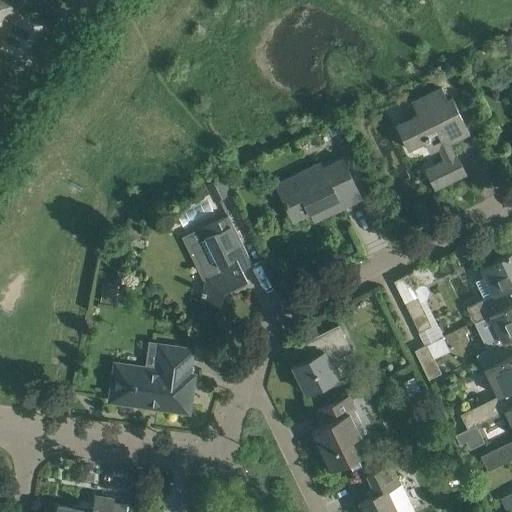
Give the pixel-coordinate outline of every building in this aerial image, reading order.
[(0,0),(0,44),(17,10),(0,0)] [(424,170),(434,189),(466,174),(457,154),(454,156),(448,144),(469,134),(451,98),(447,100),(441,88),(411,103),(417,115),(395,125),(407,149),(437,134),(449,158),(424,170)] [(274,184),(292,220),(309,212),(313,221),(361,198),(342,158),(322,167),(320,162),(274,184)] [(215,180),(205,185),(213,202),(230,194),(222,177),(221,177),(215,180)] [(200,301),(219,306),(223,291),(246,280),(241,269),(252,264),(228,215),(186,235),(206,277),(203,289),(202,289),(200,293),(202,293),(200,301)] [(511,302),(511,250),(480,266),(484,276),(475,281),(483,298),(478,301),(479,303),(468,309),(467,307),(466,307),(473,322),(489,315),(489,314),(509,304),(511,302)] [(406,275),(394,281),(404,303),(418,332),(426,328),(431,326),(420,302),(417,297),(406,275)] [(103,283),(100,302),(116,304),(118,285),(103,283)] [(489,314),(489,315),(502,341),(475,355),(483,370),(484,369),(484,368),(511,354),(511,302),(509,304),(489,314)] [(311,355),(292,364),(306,393),(336,379),(328,362),(351,351),(338,324),(304,341),(311,355)] [(109,401),(146,406),(188,412),(193,374),(188,373),(192,349),(159,344),(156,361),(147,360),(146,367),(114,363),(109,401)] [(440,373),(427,344),(414,350),(428,379),(440,373)] [(511,354),(484,368),(484,369),(498,396),(459,414),(467,429),(505,410),(504,410),(511,406),(511,402),(507,392),(511,389),(511,354)] [(413,377),(403,382),(409,395),(419,390),(413,377)] [(365,432),(348,395),(313,411),(320,425),(310,430),(329,469),(358,455),(350,439),(365,432)] [(511,406),(504,410),(505,410),(511,425),(511,440),(480,456),(487,471),(511,458),(511,406)] [(460,444),(466,441),(461,431),(455,435),(460,444)] [(407,511),(412,510),(390,462),(350,481),(359,500),(358,501),(363,511),(407,511)] [(462,483),(469,479),(462,466),(455,469),(462,483)] [(126,511),(128,505),(111,502),(112,499),(95,496),(94,506),(92,506),(91,511),(58,506),(56,511),(126,511)]
